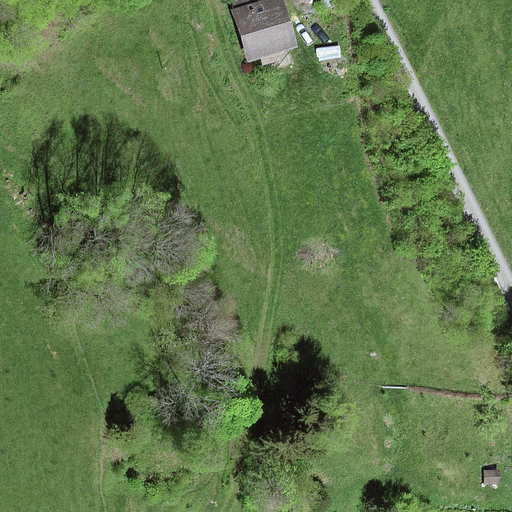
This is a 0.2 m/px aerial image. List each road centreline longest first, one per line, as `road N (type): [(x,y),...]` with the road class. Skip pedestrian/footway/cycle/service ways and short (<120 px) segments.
road 1 (track): [(210,0),(273,183),(279,233),(269,323),(225,511)]
road 2 (unclassified): [(511,293),(367,0)]
